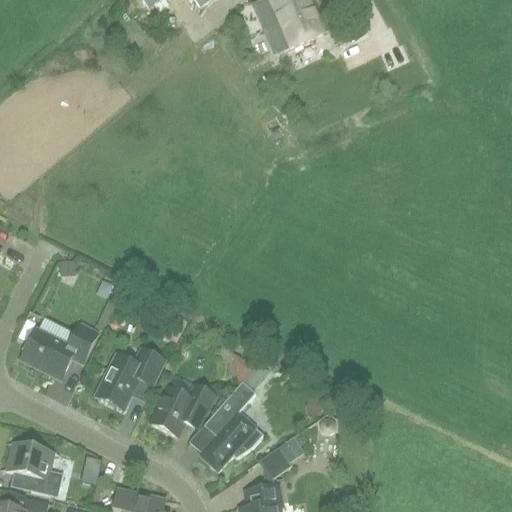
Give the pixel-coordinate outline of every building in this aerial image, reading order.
[(216,0),(137,0),(148,14),(167,0),(188,0),(199,13),(216,0)] [(260,7),(251,11),(262,34),(271,30),(315,10),(310,0),(257,0),(259,5),(260,7)] [(271,30),(262,34),(273,58),(282,54),(283,56),(289,70),(291,69),(294,74),(334,56),(333,55),(331,50),(333,49),(327,35),(326,33),(315,10),(271,30)] [(339,52),(350,47),(341,27),(329,32),(339,52)] [(81,329),(70,351),(36,334),(23,361),(45,372),(44,374),(61,383),(72,362),(82,367),(97,338),(81,329)] [(134,367),(129,369),(115,362),(96,400),(123,414),(139,383),(151,390),(165,364),(142,352),(134,367)] [(241,384),(243,385),(257,369),(233,357),(238,388),(241,384)] [(253,394),(257,389),(270,374),(260,366),(257,369),(243,385),(253,394)] [(251,452),(263,439),(238,417),(255,397),(242,386),(204,430),(216,441),(199,459),(218,475),(232,459),(236,462),(251,452)] [(197,434),(201,425),(214,399),(195,389),(189,402),(169,392),(151,428),(177,441),(184,427),(197,434)] [(294,441),(278,452),(286,464),(302,454),(294,441)] [(7,475),(34,481),(30,495),(57,502),(63,478),(49,475),(53,456),(14,447),(7,475)] [(275,511),(282,510),(278,489),(246,495),(249,511),(243,511),(275,511)] [(118,494),(113,511),(164,511),(166,505),(118,494)] [(0,511),(47,511),(48,507),(25,501),(22,511),(17,511),(0,508),(0,511)]
